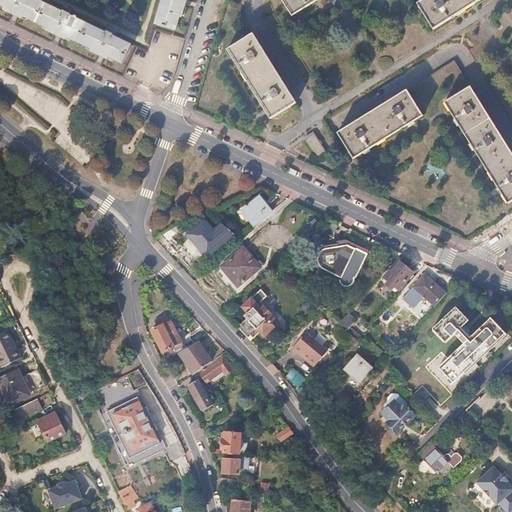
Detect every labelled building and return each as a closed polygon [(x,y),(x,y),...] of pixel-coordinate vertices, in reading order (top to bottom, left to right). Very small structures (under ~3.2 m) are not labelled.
[(35,0),(0,0),(0,5),(5,8),(4,11),(22,19),(23,17),(48,28),(46,31),(65,40),(66,37),(91,49),(90,52),(108,60),(109,58),(122,64),(131,45),(35,0)] [(163,0),(156,24),(176,30),(180,15),(183,16),(187,0),(163,0)] [(317,0),(282,0),(292,16),(317,0)] [(421,0),(416,4),(431,29),(476,0),(421,0)] [(270,117),(296,101),(253,34),(228,49),(270,117)] [(508,203),(511,200),(511,152),(470,86),(444,102),(508,203)] [(407,88),(338,131),(354,157),(423,114),(407,88)] [(314,132),(304,137),(317,157),(326,151),(314,132)] [(256,225),(272,212),(259,196),(243,210),(256,225)] [(235,235),(225,226),(216,233),(205,220),(187,235),(207,258),(235,235)] [(154,239),(163,249),(181,233),(175,227),(174,228),(154,239)] [(323,269),(342,278),(343,282),(344,284),(346,285),(348,286),(350,286),(352,284),(354,283),(354,280),(354,276),(356,276),(368,251),(346,240),(343,245),(328,248),(324,249),(322,251),(319,255),(318,259),(320,264),(323,269)] [(241,250),(222,267),(232,279),(234,277),(241,284),(260,267),(252,258),(250,260),(241,250)] [(389,284),(394,289),(397,287),(400,289),(413,273),(406,266),(404,267),(401,263),(392,273),(391,271),(386,277),(390,282),(389,284)] [(438,303),(446,293),(425,274),(421,279),(414,288),(435,306),(438,303)] [(248,318),(238,327),(244,333),(246,334),(251,340),(260,332),(265,337),(275,327),(271,323),(276,318),(261,302),(268,296),(262,290),(243,307),(249,313),(246,316),(248,318)] [(406,296),(402,291),(392,303),(387,308),(392,312),(406,296)] [(456,307),(433,330),(446,342),(454,334),(464,344),(439,367),(454,382),(506,334),(491,318),(471,337),(461,327),(469,320),(456,307)] [(355,318),(349,313),(339,324),(358,341),(362,337),(351,327),(355,323),(353,321),(355,318)] [(157,328),(152,330),(163,352),(173,347),(175,351),(183,346),(167,315),(154,321),(157,328)] [(310,328),(296,344),(315,362),(330,346),(310,328)] [(0,334),(0,364),(1,368),(20,358),(13,344),(7,331),(0,334)] [(199,370),(212,361),(199,342),(180,354),(194,374),(199,370)] [(358,353),(345,369),(361,382),(374,367),(358,353)] [(195,379),(199,377),(201,376),(207,385),(223,372),(224,375),(232,370),(222,357),(201,373),(199,370),(194,374),(193,375),(195,379)] [(25,383),(17,368),(0,376),(0,389),(7,405),(30,394),(25,383)] [(197,381),(195,379),(193,375),(183,382),(187,388),(189,387),(204,412),(213,407),(199,380),(197,381)] [(511,379),(509,375),(502,382),(511,392),(511,379)] [(388,423),(395,430),(398,432),(414,415),(408,408),(409,406),(398,395),(392,395),(387,401),(386,406),(387,408),(383,412),(390,420),(388,423)] [(151,423),(148,417),(150,416),(150,414),(147,406),(144,408),(138,397),(107,411),(130,458),(161,443),(155,431),(158,430),(155,423),(152,422),(151,423)] [(255,397),(241,403),(245,410),(258,403),(255,397)] [(38,399),(15,408),(18,417),(42,409),(38,399)] [(335,400),(319,411),(322,416),(338,404),(335,400)] [(42,413),(30,419),(34,426),(46,420),(42,413)] [(53,422),(42,427),(48,441),(65,433),(59,419),(53,422)] [(282,441),(293,434),(288,426),(277,434),(282,441)] [(224,453),(239,453),(240,450),(241,434),(226,433),(224,453)] [(432,445),(421,455),(429,465),(428,466),(428,468),(432,472),(435,473),(439,469),(451,458),(447,452),(443,456),(432,445)] [(248,456),(240,456),(240,459),(225,459),(224,473),(239,475),(240,461),(248,461),(248,456)] [(498,504),(505,511),(510,511),(511,511),(511,495),(510,493),(511,490),(511,489),(506,482),(507,481),(501,475),(500,476),(492,468),(476,483),(496,505),(498,504)] [(223,486),(223,488),(236,488),(237,480),(221,479),(223,486)] [(57,486),(49,489),(56,507),(82,498),(75,480),(67,483),(65,482),(58,484),(57,486)] [(119,492),(127,510),(136,506),(127,488),(119,492)] [(261,498),(270,499),(270,491),(262,491),(261,498)] [(248,511),(250,501),(233,499),(231,511),(248,511)]
